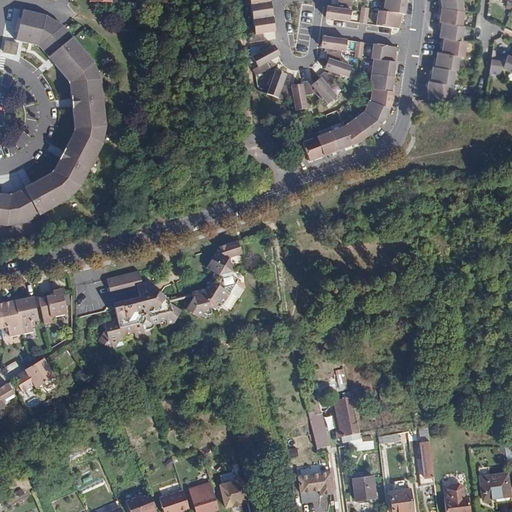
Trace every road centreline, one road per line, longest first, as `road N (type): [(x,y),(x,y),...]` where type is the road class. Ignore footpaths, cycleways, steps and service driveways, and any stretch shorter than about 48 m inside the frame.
road 1 (residential): [(0,269),(149,237),(387,145),(405,114),(419,0)]
road 2 (residential): [(0,62),(30,79),(44,101),(45,125),(25,156),(0,166)]
